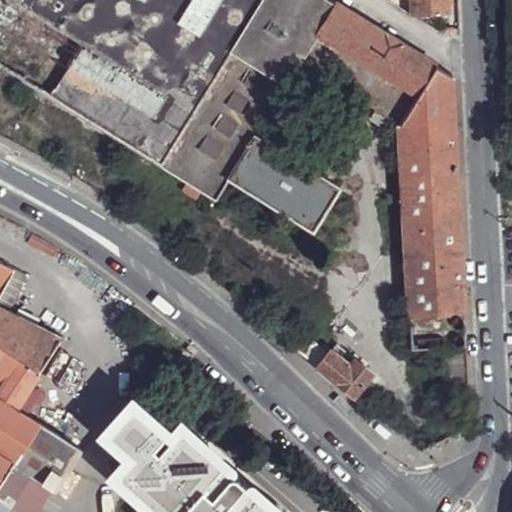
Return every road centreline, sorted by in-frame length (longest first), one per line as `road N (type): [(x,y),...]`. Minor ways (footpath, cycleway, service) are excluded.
road 1 (secondary): [(0,182),(135,265),(412,511)]
road 2 (tertiary): [(473,0),(495,417)]
road 3 (tertiary): [(495,417),(470,473),(418,511)]
